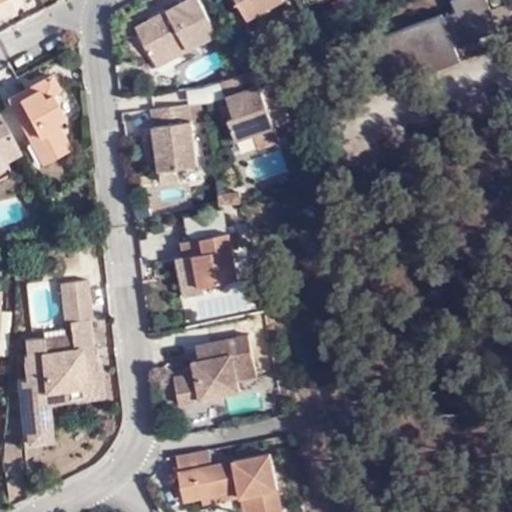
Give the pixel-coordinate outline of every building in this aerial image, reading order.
[(215,32),(198,0),(180,0),(134,25),(151,58),(183,41),(185,48),(215,32)] [(236,0),(246,17),(266,7),(262,0),(236,0)] [(453,47),(497,32),(485,0),(451,0),(455,13),(443,18),(442,16),(369,43),(385,89),(458,63),(453,47)] [(154,64),(185,48),(183,41),(151,58),(154,64)] [(271,125),(253,68),(237,73),(219,79),(227,104),(230,116),(226,118),(231,137),(252,131),(271,125)] [(28,95),(25,88),(6,97),(29,139),(26,146),(33,161),(42,163),(44,150),(62,142),(64,140),(53,121),(62,116),(50,94),(58,89),(50,75),(33,84),(36,91),(28,95)] [(33,84),(25,88),(28,95),(36,91),(33,84)] [(194,165),(186,103),(150,107),(153,132),(155,148),(159,182),(177,179),(176,168),(194,165)] [(3,159),(17,151),(0,118),(0,165),(5,162),(3,159)] [(274,136),(271,125),(252,131),(254,142),(274,136)] [(148,149),(155,148),(153,132),(147,133),(148,149)] [(44,150),(42,163),(66,150),(62,142),(44,150)] [(0,176),(10,171),(5,162),(0,165),(0,176)] [(198,259),(203,289),(240,282),(231,236),(186,245),(188,261),(191,260),(198,259)] [(196,290),(203,289),(198,259),(191,260),(196,290)] [(26,359),(27,369),(94,355),(94,349),(92,324),(95,324),(91,285),(62,288),(67,341),(73,341),(74,355),(47,357),(46,343),(28,344),(29,358),(26,359)] [(182,407),(226,398),(242,395),(241,383),(258,380),(251,338),(200,347),(202,362),(206,362),(207,371),(196,372),(197,375),(178,378),(182,407)] [(67,341),(46,343),(47,357),(74,355),(73,341),(67,341)] [(94,355),(27,369),(28,385),(25,385),(30,427),(31,443),(54,442),(50,408),(49,394),(85,391),(86,404),(105,402),(103,377),(96,377),(95,367),(94,355)] [(206,362),(202,362),(195,363),(196,372),(207,371),(206,362)] [(50,408),(86,404),(85,391),(49,394),(50,408)] [(228,408),(226,398),(182,407),(184,417),(228,408)] [(212,452),(179,458),(186,503),(203,500),(243,493),(244,502),(251,500),(253,511),(283,511),(273,456),(214,468),(212,452)] [(243,493),(203,500),(205,508),(244,502),(243,493)] [(253,511),(251,500),(244,502),(245,511),(253,511)]
